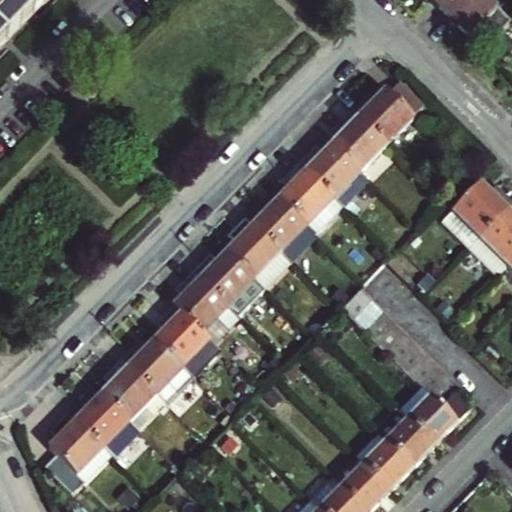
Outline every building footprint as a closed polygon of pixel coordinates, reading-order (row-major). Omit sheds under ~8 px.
[(0,0),(0,50),(49,0),(0,0)] [(461,0),(435,0),(449,13),(461,0)] [(461,0),(449,13),(474,38),(485,27),(501,10),(490,0),(461,0)] [(511,21),(501,10),(485,27),(499,41),(511,28),(511,21)] [(394,95),(390,91),(381,101),(374,94),(357,110),(392,145),(418,118),(417,117),(428,107),(405,85),(394,95)] [(357,110),(339,128),(347,136),(337,146),(364,173),(392,145),(357,110)] [(328,154),(321,147),(304,164),(348,208),(374,182),(364,173),(337,146),(328,154)] [(285,183),(293,190),(285,199),(312,226),(321,235),(348,208),(304,164),(285,183)] [(511,197),(501,187),(495,194),(486,185),(459,214),(485,239),(511,210),(511,197)] [(275,208),(268,202),(250,219),(285,253),(312,226),(285,199),(275,208)] [(511,210),(485,239),(475,248),(503,276),(511,266),(511,210)] [(234,236),(241,243),(232,252),(268,288),(293,262),(285,253),(250,219),(234,236)] [(222,262),(216,255),(199,271),(242,314),(268,288),(232,252),(222,262)] [(182,288),(188,295),(180,304),(226,349),(227,350),(253,324),(242,314),(199,271),(182,288)] [(358,322),(378,302),(367,291),(347,311),(358,322)] [(369,332),(389,312),(378,302),(358,322),(369,332)] [(161,322),(169,330),(159,339),(198,377),(226,349),(180,304),(161,322)] [(380,343),(399,323),(389,312),(369,332),(380,343)] [(391,354),(410,334),(399,323),(380,343),(391,354)] [(402,364),(421,344),(410,334),(391,354),(402,364)] [(150,348),(142,341),(125,358),(162,395),(170,403),(172,405),(199,378),(198,377),(159,339),(150,348)] [(413,375),(433,356),(421,344),(402,364),(413,375)] [(423,385),(443,366),(433,356),(413,375),(418,380),(423,385)] [(106,378),(114,385),(106,392),(135,422),(144,430),(170,403),(162,395),(125,358),(106,378)] [(434,395),(453,376),(443,366),(423,385),(434,395)] [(459,394),(465,387),(453,376),(434,395),(447,407),(459,394)] [(418,380),(395,404),(396,405),(440,448),(477,411),(459,394),(447,407),(434,395),(423,385),(418,380)] [(98,400),(91,393),(72,412),(117,457),(144,430),(135,422),(106,392),(98,400)] [(396,405),(374,428),(382,436),(418,470),(440,448),(396,405)] [(63,437),(54,446),(62,455),(49,467),(78,496),(117,457),(72,412),(54,429),(63,437)] [(360,458),(382,436),(374,428),(352,450),(360,458)] [(418,470),(382,436),(360,458),(395,493),(418,470)] [(376,511),(395,493),(360,458),(339,480),(371,511),(376,511)] [(307,495),(324,511),(371,511),(339,480),(330,472),(307,495)] [(290,511),(324,511),(307,495),(290,511)]
